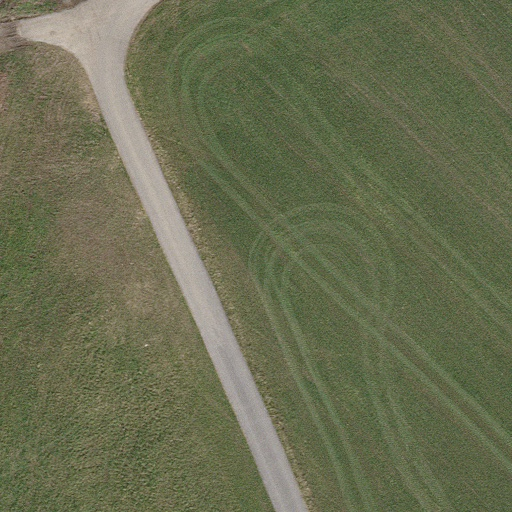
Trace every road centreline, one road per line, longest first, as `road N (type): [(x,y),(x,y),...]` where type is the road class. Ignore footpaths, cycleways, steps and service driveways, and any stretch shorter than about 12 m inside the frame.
road 1 (track): [(290,511),(107,77),(122,29),(150,0)]
road 2 (track): [(0,36),(40,31),(107,77)]
